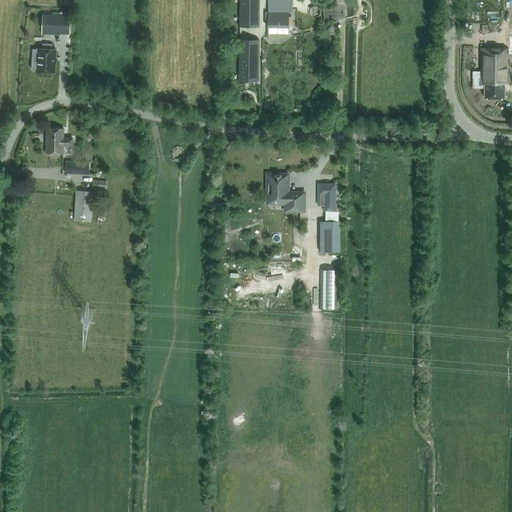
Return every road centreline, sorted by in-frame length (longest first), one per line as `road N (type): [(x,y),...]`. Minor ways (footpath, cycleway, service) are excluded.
road 1 (unclassified): [(0,165),(33,114),(69,103),(281,134),(451,139),(468,127)]
road 2 (tertiary): [(468,127),(450,98),(448,0)]
